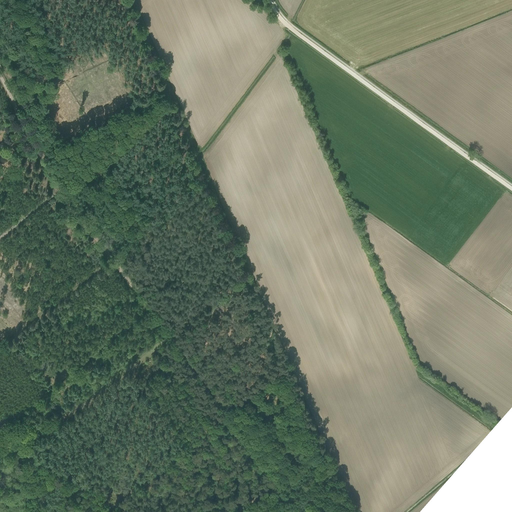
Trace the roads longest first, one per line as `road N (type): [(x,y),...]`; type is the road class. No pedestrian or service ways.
road 1 (track): [(302,511),(57,190),(0,76)]
road 2 (track): [(511,188),(298,34),(268,0)]
